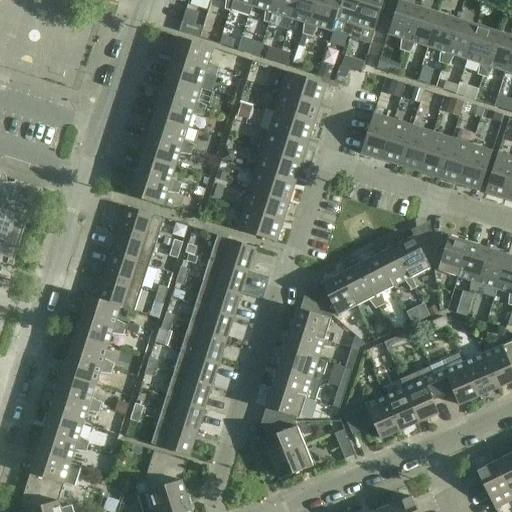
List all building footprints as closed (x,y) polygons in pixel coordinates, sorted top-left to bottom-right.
[(233,0),(226,0),(225,9),(230,11),(233,0)] [(254,0),(233,0),(230,11),(235,13),(249,16),(252,6),(253,6),(254,0)] [(276,0),(254,0),(253,6),(265,10),(264,22),(269,23),(276,0)] [(297,0),(276,0),(269,23),(274,25),(279,15),(292,19),(297,0)] [(318,0),(297,0),(292,19),(304,23),(302,34),(307,36),(318,0)] [(318,0),(307,36),(312,37),(318,27),(332,32),(336,18),(335,18),(340,0),(318,0)] [(332,32),(350,37),(361,0),(340,0),(335,18),(336,18),(332,32)] [(370,44),(384,0),(361,0),(350,37),(370,44)] [(399,1),(388,34),(401,39),(400,50),(405,52),(419,7),(399,1)] [(438,14),(419,7),(405,52),(410,53),(415,43),(428,47),(438,14)] [(458,20),(438,14),(428,47),(440,51),(439,63),(444,64),(458,20)] [(477,26),(458,20),(444,64),(449,66),(454,56),(467,60),(477,26)] [(183,21),(180,31),(186,33),(186,34),(199,38),(202,28),(189,24),(190,23),(183,21)] [(497,32),(477,26),(467,60),(479,64),(477,75),(483,77),(497,32)] [(511,51),(511,36),(497,32),(483,77),(487,78),(493,68),(506,72),(511,51)] [(173,58),(217,72),(219,67),(209,62),(213,48),(179,38),(173,58)] [(344,84),(349,69),(350,70),(353,60),(343,57),(340,66),(335,81),(344,84)] [(173,58),(167,78),(200,88),(204,76),(216,77),(217,72),(173,58)] [(380,58),(377,69),(387,72),(397,76),(401,65),(380,58)] [(321,63),(317,76),(329,80),(333,67),(321,63)] [(281,93),(320,105),(326,85),(287,72),(281,93)] [(167,78),(161,97),(205,111),(207,106),(196,101),(200,88),(167,78)] [(392,82),(388,94),(400,98),(404,85),(392,82)] [(457,85),(445,82),(442,90),(455,94),(457,85)] [(415,88),(411,100),(419,103),(423,91),(415,88)] [(424,90),(420,103),(439,109),(443,96),(424,90)] [(281,93),(274,112),(314,125),(320,105),(281,93)] [(161,97),(154,116),(188,127),(192,115),(203,116),(205,111),(161,97)] [(451,99),(447,113),(458,117),(462,103),(451,99)] [(511,102),(504,100),(501,110),(511,113),(511,102)] [(242,105),(238,116),(248,119),(252,108),(242,105)] [(472,105),(469,113),(481,117),(483,109),(472,105)] [(308,144),(314,125),(274,112),(268,131),(308,144)] [(495,113),(493,120),(501,123),(503,115),(495,113)] [(374,114),(362,150),(361,153),(381,160),(394,120),(374,114)] [(154,116),(148,136),(193,150),(194,145),(184,140),(188,127),(154,116)] [(413,126),(394,120),(381,160),(401,166),(413,126)] [(433,133),(413,126),(401,166),(420,172),(433,133)] [(301,163),(308,144),(268,131),(262,151),(301,163)] [(420,172),(440,178),(452,139),(433,133),(420,172)] [(148,136),(142,155),(175,166),(179,153),(191,155),(193,150),(148,136)] [(440,178),(459,184),(472,145),(452,139),(440,178)] [(472,145),(459,184),(479,191),(492,152),(472,145)] [(226,149),(222,159),(232,163),(236,152),(226,149)] [(295,183),(301,163),(262,151),(256,170),(295,183)] [(511,158),(498,153),(486,192),(485,193),(506,199),(511,179),(511,158)] [(142,155),(136,175),(180,189),(182,184),(171,178),(175,166),(142,155)] [(13,266),(15,260),(28,219),(30,219),(30,220),(33,221),(33,218),(41,191),(42,191),(43,189),(40,188),(40,189),(18,181),(15,180),(14,183),(7,182),(7,180),(6,177),(4,174),(2,172),(0,171),(0,170),(0,261),(7,264),(13,266)] [(256,170),(250,190),(289,202),(295,183),(256,170)] [(218,172),(216,179),(226,182),(229,175),(218,172)] [(136,175),(129,195),(163,206),(167,192),(179,194),(180,189),(136,175)] [(217,184),(213,198),(220,200),(222,193),(224,187),(217,184)] [(283,222),(289,202),(250,190),(244,209),(283,222)] [(126,207),(118,230),(156,243),(164,219),(126,207)] [(276,242),(283,222),(244,209),(237,230),(276,242)] [(118,230),(111,253),(149,265),(156,243),(118,230)] [(438,270),(458,277),(469,243),(448,237),(448,239),(430,233),(432,244),(434,266),(439,268),(438,270)] [(256,248),(255,248),(217,236),(210,260),(248,272),(256,248)] [(419,246),(414,237),(395,246),(411,278),(434,266),(432,244),(425,248),(423,244),(419,246)] [(172,248),(180,250),(183,242),(174,240),(172,248)] [(488,250),(469,243),(458,277),(470,281),(469,292),(474,294),(488,250)] [(188,244),(186,252),(194,255),(197,247),(188,244)] [(395,246),(377,256),(393,287),(405,281),(412,290),(417,288),(411,278),(395,246)] [(180,250),(172,248),(169,256),(178,258),(180,250)] [(508,256),(488,250),(474,294),(479,295),(484,285),(497,289),(508,256)] [(111,253),(103,276),(142,288),(149,265),(111,253)] [(377,256),(359,265),(380,307),(385,304),(382,293),(393,287),(377,256)] [(511,257),(508,256),(497,289),(509,293),(508,305),(511,306),(511,257)] [(210,260),(203,283),(241,295),(248,272),(210,260)] [(359,265),(341,274),(357,306),(369,300),(376,309),(380,307),(359,265)] [(178,275),(187,278),(189,270),(181,267),(178,275)] [(322,284),(305,293),(322,307),(332,316),(332,315),(336,313),(338,316),(357,306),(341,274),(322,284)] [(187,278),(178,275),(176,283),(184,286),(187,278)] [(103,276),(96,299),(120,307),(120,308),(134,312),(142,288),(103,276)] [(203,283),(195,305),(233,318),(241,295),(203,283)] [(157,293),(166,296),(168,288),(160,286),(157,293)] [(166,296),(157,293),(155,302),(163,304),(166,296)] [(324,339),(332,316),(322,307),(305,293),(300,309),(297,309),(291,329),(324,339)] [(81,316),(125,330),(127,325),(116,320),(120,308),(120,307),(96,299),(87,296),(81,316)] [(459,302),(457,312),(466,315),(469,305),(459,302)] [(195,305),(188,328),(226,341),(233,318),(195,305)] [(164,321),(172,324),(175,316),(166,313),(164,321)] [(81,316),(74,335),(108,346),(112,334),(123,335),(125,330),(81,316)] [(432,322),(436,330),(447,325),(444,317),(432,322)] [(172,324),(164,321),(161,329),(170,332),(172,324)] [(219,364),(226,341),(188,328),(181,352),(219,364)] [(284,348),(318,359),(322,347),(334,348),(336,343),(324,339),(291,329),(284,348)] [(396,338),(399,346),(409,342),(406,333),(396,338)] [(74,335),(68,355),(113,369),(114,364),(104,359),(108,346),(74,335)] [(355,335),(351,348),(358,350),(359,348),(366,345),(355,335)] [(399,346),(396,338),(384,343),(388,351),(399,346)] [(511,341),(482,355),(497,389),(511,382),(511,369),(511,367),(511,366),(511,341)] [(284,348),(278,368),(321,381),(327,362),(318,359),(284,348)] [(181,352),(173,375),(211,387),(219,364),(181,352)] [(68,355),(62,374),(95,385),(99,373),(111,374),(113,369),(68,355)] [(482,355),(464,363),(478,397),(497,389),(482,355)] [(147,366),(156,369),(158,361),(150,358),(147,366)] [(464,363),(434,376),(443,396),(453,392),(459,405),(478,397),(464,363)] [(156,369),(147,366),(145,374),(153,377),(156,369)] [(272,387),(315,401),(321,381),(278,368),(272,387)] [(352,370),(344,368),(338,387),(346,389),(352,370)] [(404,388),(419,422),(438,414),(432,401),(443,396),(434,376),(433,376),(429,368),(400,380),(404,388)] [(62,374),(56,394),(100,408),(108,410),(110,407),(101,404),(102,403),(91,398),(95,385),(62,374)] [(173,375),(166,397),(204,410),(211,387),(173,375)] [(315,401),(272,387),(266,408),(261,424),(295,423),(297,418),(299,418),(305,399),(314,402),(315,401)] [(339,409),(340,409),(346,389),(338,387),(332,407),(339,409)] [(404,388),(385,397),(400,431),(419,422),(404,388)] [(56,394),(49,413),(83,424),(87,411),(98,413),(100,408),(56,394)] [(166,397),(159,420),(197,432),(204,410),(166,397)] [(385,397),(355,409),(343,415),(352,435),(375,426),(380,439),(400,431),(385,397)] [(133,412),(141,414),(144,407),(135,404),(133,412)] [(332,406),(329,414),(336,416),(339,409),(332,407),(332,406)] [(141,414),(133,412),(130,420),(139,422),(141,414)] [(49,413),(43,433),(88,447),(89,442),(79,436),(83,424),(49,413)] [(197,432),(159,420),(151,444),(189,456),(197,432)] [(272,459),(305,446),(295,423),(261,424),(261,425),(267,438),(264,439),(272,459)] [(354,455),(344,430),(334,434),(344,459),(354,455)] [(43,433),(37,452),(70,463),(75,450),(86,452),(88,447),(43,433)] [(305,446),(272,459),(280,479),(313,466),(305,446)] [(143,511),(151,511),(188,501),(182,480),(188,462),(154,451),(145,480),(148,492),(138,495),(143,511)] [(70,463),(37,452),(22,500),(24,511),(25,511),(59,502),(58,501),(64,484),(74,487),(81,466),(70,463)] [(511,454),(496,462),(511,494),(511,454)] [(477,471),(495,509),(511,500),(511,494),(496,462),(477,471)] [(417,511),(411,497),(392,505),(394,511),(417,511)] [(191,511),(188,501),(151,511),(191,511)] [(25,511),(73,511),(71,506),(61,509),(59,502),(25,511)]
